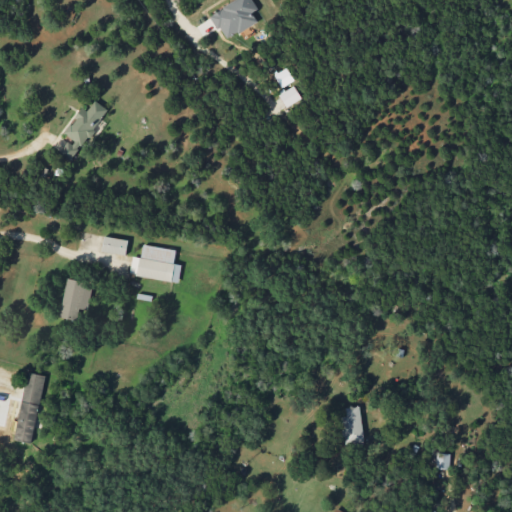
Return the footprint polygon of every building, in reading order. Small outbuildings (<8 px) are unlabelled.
[(234,0),(210,13),(224,39),(257,22),(252,12),(257,9),(252,0),(234,0)] [(274,73),(281,87),(294,80),(286,67),(274,73)] [(301,99),(294,85),(279,92),(285,106),(301,99)] [(107,108),(94,100),(87,111),(80,106),(62,134),(69,138),(60,153),(73,161),(107,108)] [(125,255),(128,240),(104,235),(101,251),(125,255)] [(132,256),(130,275),(179,282),(181,264),(174,263),(176,249),(143,245),(141,257),(132,256)] [(87,310),(92,283),(67,278),(60,317),(78,321),(80,309),(87,310)] [(32,443),(44,375),(26,372),(14,440),(32,443)] [(360,406),(346,407),(347,416),(341,417),(343,445),(364,443),(360,406)] [(450,453),(437,452),(436,469),(450,469),(450,453)]
